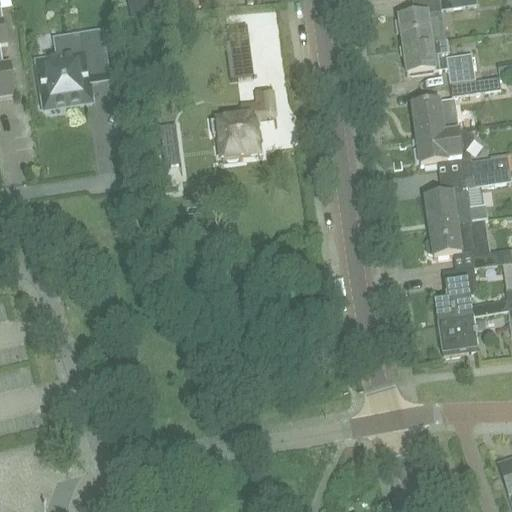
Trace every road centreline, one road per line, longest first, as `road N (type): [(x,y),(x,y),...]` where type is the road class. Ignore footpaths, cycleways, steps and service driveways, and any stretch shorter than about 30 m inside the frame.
road 1 (tertiary): [(388,420),(356,280),(316,0)]
road 2 (residential): [(107,476),(388,420)]
road 3 (residential): [(107,476),(39,280),(0,263)]
road 4 (unknown): [(0,214),(21,198),(128,191)]
